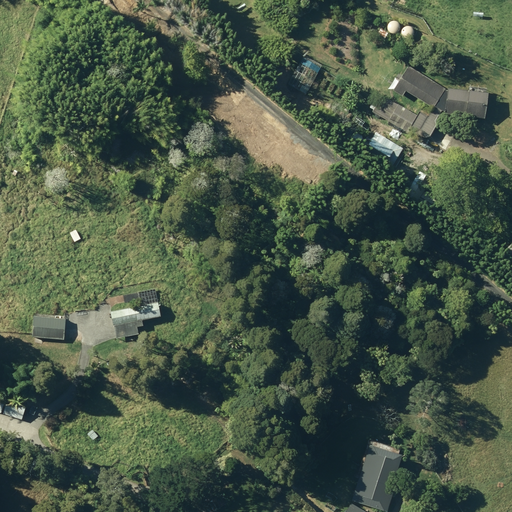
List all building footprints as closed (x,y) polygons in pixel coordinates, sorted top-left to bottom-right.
[(304,69),(311,74),(317,66),(310,61),(304,69)] [(410,125),(431,136),(437,123),(437,120),(442,110),(446,111),(445,113),(486,117),(489,91),(442,86),(410,65),(395,89),(403,94),(407,89),(434,106),(429,115),(420,110),(418,114),(382,94),(373,110),(408,129),(410,125)] [(411,197),(417,201),(423,191),(416,187),(411,197)] [(111,312),(116,339),(140,334),(138,326),(143,325),(142,320),(160,316),(155,287),(138,291),(141,306),(111,312)] [(33,337),(64,340),(66,319),(34,317),(33,337)] [(26,408),(0,399),(0,412),(21,420),(26,408)] [(48,419),(41,412),(28,423),(34,431),(48,419)] [(352,500),(387,511),(398,479),(396,478),(403,455),(371,445),(352,500)] [(198,505),(202,511),(213,511),(227,503),(222,495),(211,502),(208,498),(198,505)] [(347,511),(366,511),(352,503),(347,511)]
